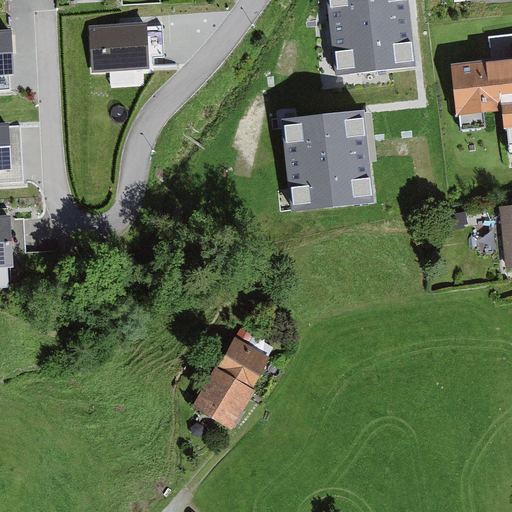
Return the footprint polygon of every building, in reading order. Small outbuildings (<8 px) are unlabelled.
[(405,0),(329,0),(332,18),(338,74),(413,65),(405,0)] [(147,24),(89,28),(92,73),(149,70),(148,57),(164,56),(163,41),(162,26),(147,27),(147,24)] [(11,31),(0,31),(0,76),(10,76),(14,75),(11,31)] [(511,62),(454,67),(458,117),(505,113),(506,127),(511,126),(511,62)] [(10,76),(0,76),(0,90),(10,90),(10,76)] [(363,111),(281,120),(292,212),(373,203),(366,142),(363,111)] [(7,125),(0,125),(0,171),(10,171),(8,128),(7,125)] [(10,171),(0,171),(0,184),(24,183),(21,127),(8,128),(10,171)] [(389,189),(387,146),(373,146),(376,190),(389,189)] [(511,207),(500,209),(506,269),(511,267),(511,207)] [(466,212),(445,216),(448,231),(464,228),(464,225),(469,224),(466,212)] [(10,217),(0,217),(0,286),(8,286),(7,267),(26,266),(25,235),(24,220),(10,220),(10,217)] [(253,336),(241,329),(191,407),(230,432),(255,393),(251,390),(270,360),(246,345),(253,336)]
